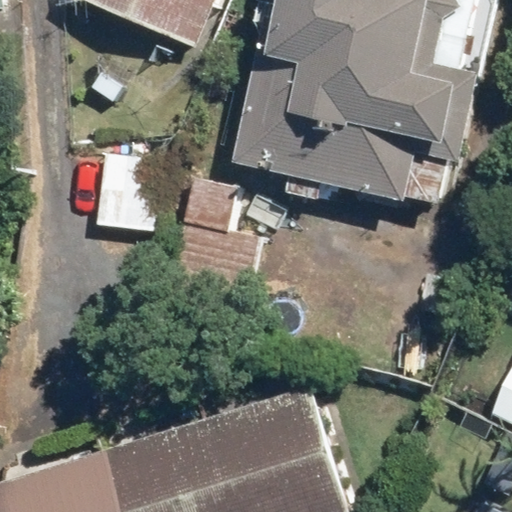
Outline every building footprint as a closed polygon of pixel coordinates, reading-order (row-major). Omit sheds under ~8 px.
[(13,0),(0,0),(0,11),(14,11),(13,0)] [(220,0),(100,0),(200,44),(220,0)] [(278,0),(240,164),(412,205),(423,157),(468,167),(490,78),(445,67),(457,20),(470,10),(463,0),(278,0)] [(175,158),(110,151),(102,224),(167,232),(175,158)] [(242,187),(199,177),(170,302),(247,320),(267,236),(232,228),(242,187)] [(354,511),(315,386),(0,483),(0,492),(6,511),(354,511)]
